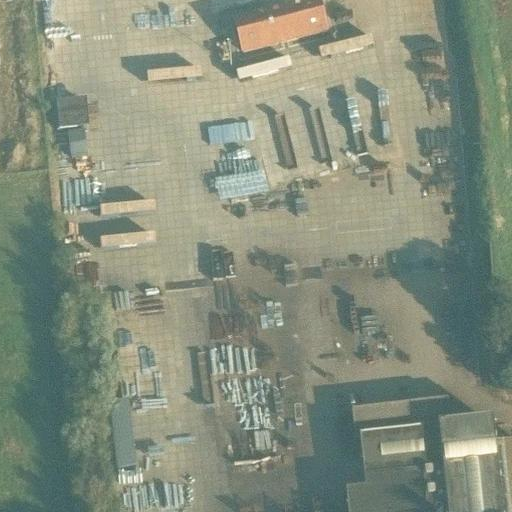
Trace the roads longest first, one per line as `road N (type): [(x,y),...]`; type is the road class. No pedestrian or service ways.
road 1 (unknown): [(190,237),(404,221),(391,72)]
road 2 (unknown): [(190,237),(204,511)]
road 3 (unknown): [(182,98),(391,72)]
road 4 (unknown): [(96,0),(112,68),(153,96),(182,98)]
road 5 (unknown): [(182,98),(190,237)]
